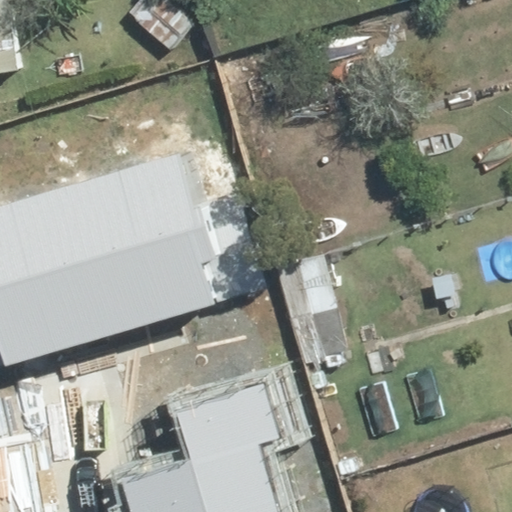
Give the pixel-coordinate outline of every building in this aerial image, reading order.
[(8,0),(0,0),(0,75),(20,72),(8,0)] [(167,0),(136,0),(125,14),(175,52),(198,23),(167,0)] [(0,195),(0,336),(6,357),(230,292),(187,142),(0,195)] [(324,397),(351,480),(500,431),(468,330),(390,356),(396,374),(324,397)] [(99,457),(115,511),(254,511),(234,447),(284,431),(264,368),(150,404),(161,438),(99,457)] [(56,440),(18,459),(43,511),(63,511),(85,501),(56,440)]
